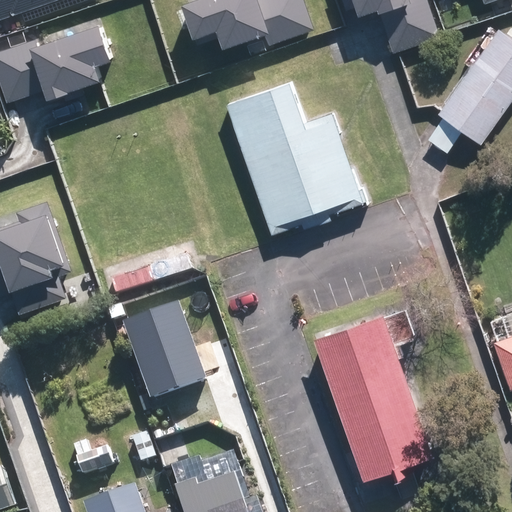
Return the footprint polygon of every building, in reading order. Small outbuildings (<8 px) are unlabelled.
[(0,0),(0,13),(39,0),(0,0)] [(188,0),(199,32),(223,25),(228,42),(269,29),(271,38),(318,23),(310,0),(188,0)] [(346,0),(352,16),(383,6),(396,47),(444,32),(433,0),(346,0)] [(41,41),(39,34),(0,46),(0,60),(12,96),(51,83),(54,94),(110,75),(105,61),(119,56),(107,19),(41,41)] [(469,163),(511,104),(511,46),(498,36),(427,133),(469,163)] [(309,117),(295,74),(233,95),(277,228),(367,197),(337,107),(309,117)] [(53,196),(21,206),(24,214),(0,221),(0,231),(25,307),(70,292),(63,268),(75,264),(53,196)] [(189,241),(151,253),(157,271),(195,260),(189,241)] [(212,276),(183,287),(191,310),(220,300),(212,276)] [(184,300),(130,320),(157,394),(211,374),(184,300)] [(440,448),(393,313),(328,335),(376,470),(440,448)] [(159,438),(156,427),(134,434),(143,462),(165,455),(159,438)] [(191,437),(164,446),(170,465),(181,462),(197,511),(289,511),(285,498),(257,508),(239,452),(200,464),(191,437)] [(0,464),(0,508),(19,502),(6,462),(0,464)] [(150,511),(144,493),(101,508),(102,511),(150,511)]
